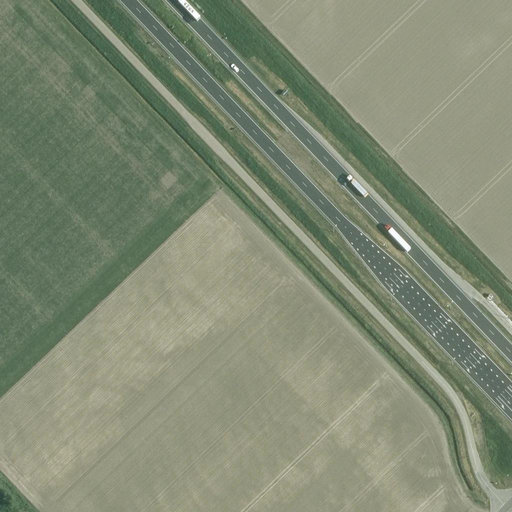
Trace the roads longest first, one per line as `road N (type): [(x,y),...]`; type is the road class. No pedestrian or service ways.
road 1 (unclassified): [(506,511),(483,481),(451,395),(75,0)]
road 2 (trunk): [(127,0),(511,405)]
road 3 (trunk): [(511,353),(173,0)]
